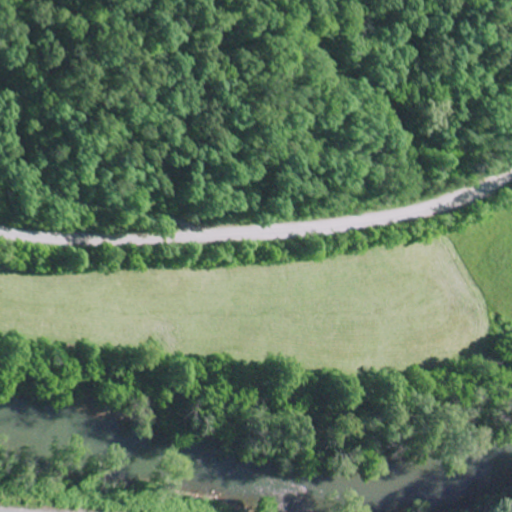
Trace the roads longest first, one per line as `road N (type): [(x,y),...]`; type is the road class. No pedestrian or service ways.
road 1 (residential): [(511,169),(403,213),(318,226),(135,235),(0,227)]
road 2 (residential): [(192,233),(175,219),(62,196),(32,182),(9,134),(0,88)]
